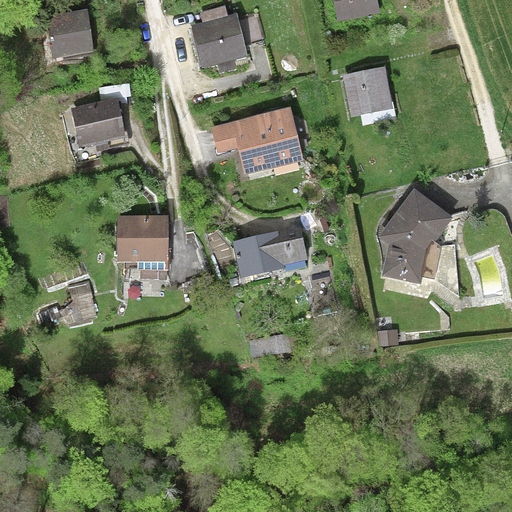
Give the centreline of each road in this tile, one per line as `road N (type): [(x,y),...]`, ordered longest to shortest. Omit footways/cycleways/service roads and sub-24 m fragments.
road 1 (residential): [(446,0),(495,170)]
road 2 (residential): [(149,0),(171,174)]
